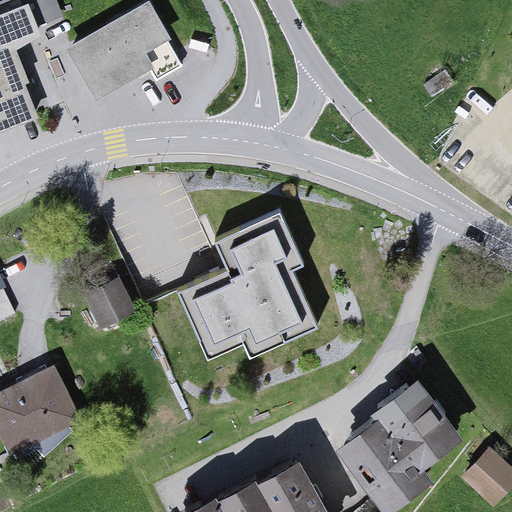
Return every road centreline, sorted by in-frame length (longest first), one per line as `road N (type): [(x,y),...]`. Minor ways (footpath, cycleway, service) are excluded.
road 1 (residential): [(175,494),(370,386),(413,306),(440,209)]
road 2 (tertiary): [(0,187),(113,144),(247,141)]
road 3 (trunk): [(440,209),(317,68)]
road 4 (tertiary): [(281,147),(440,209)]
road 5 (trunk): [(238,0),(259,68),(247,141)]
